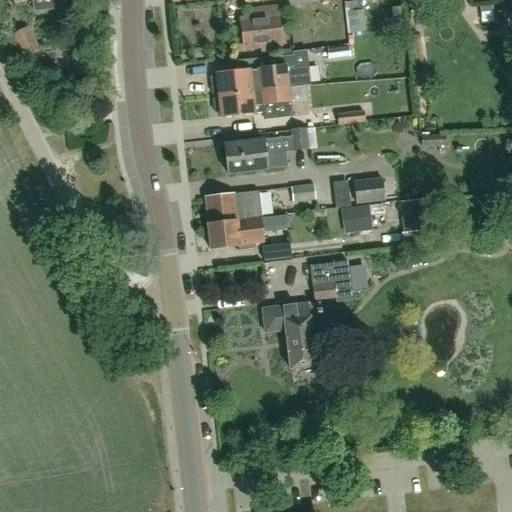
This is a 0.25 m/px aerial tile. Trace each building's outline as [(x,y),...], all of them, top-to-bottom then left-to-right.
[(31,0),(33,13),(68,9),(66,0),(31,0)] [(407,0),(409,11),(424,9),(422,0),(407,0)] [(244,48),(276,45),(277,56),(292,54),(290,40),(279,42),(275,15),(241,19),(244,48)] [(24,61),(39,52),(27,28),(11,37),(24,61)] [(264,68),(236,71),(216,74),(212,75),(210,78),(212,93),(214,95),(288,87),(288,88),(310,86),(306,49),(292,51),(293,54),(292,54),(277,56),(263,58),(264,68)] [(337,68),(356,64),(354,54),(335,58),(337,68)] [(217,96),(218,96),(220,117),(254,113),(253,106),(289,101),(288,88),(288,87),(214,95),(214,96),(217,95),(217,96)] [(338,126),(365,123),(364,111),(336,114),(338,126)] [(306,128),(304,128),(303,121),(289,123),(289,130),(292,152),(309,150),(309,149),(316,148),(314,128),(307,129),(306,128)] [(446,146),(445,136),(420,137),(421,148),(446,146)] [(267,169),(286,167),(285,152),(265,155),(263,140),(224,145),(227,175),(267,170),(267,169)] [(356,205),(384,201),(382,179),(353,182),(356,205)] [(292,202),(315,200),(313,185),(291,187),(292,202)] [(258,192),(204,199),(208,224),(236,220),(252,218),(261,217),(258,192)] [(427,200),(399,203),(403,234),(405,234),(406,246),(430,244),(429,231),(431,230),(427,200)] [(368,208),(349,211),(352,236),(371,234),(368,208)] [(236,220),(208,224),(208,225),(207,225),(210,251),(238,248),(239,251),(256,249),(255,244),(263,242),(262,230),(286,227),(284,215),(261,218),(261,217),(252,218),(236,220)] [(347,262),(339,262),(310,266),(314,301),(335,298),(336,303),(356,301),(355,290),(350,291),(347,262)] [(307,304),(262,309),(265,333),(285,331),(290,369),(327,365),(323,324),(322,324),(319,303),(307,304)]
